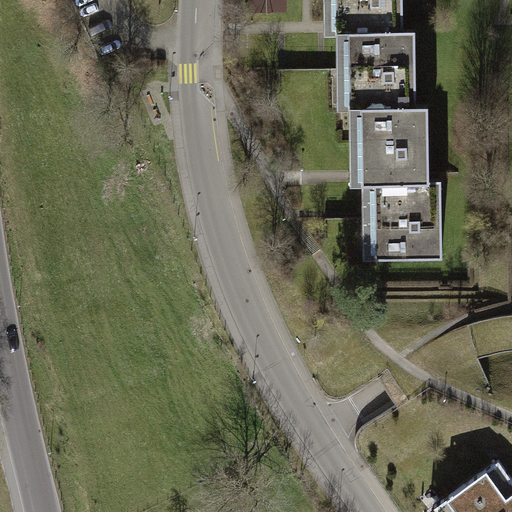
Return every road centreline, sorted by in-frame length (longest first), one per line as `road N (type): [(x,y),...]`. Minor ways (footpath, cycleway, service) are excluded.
road 1 (tertiary): [(197,0),(191,103),(227,247),(257,332),(370,511)]
road 2 (tertiary): [(0,312),(41,511)]
